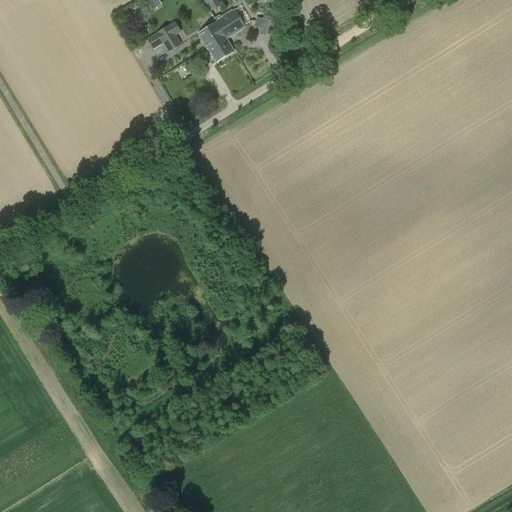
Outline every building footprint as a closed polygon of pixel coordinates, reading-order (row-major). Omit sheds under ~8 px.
[(205,0),(212,11),(222,6),(218,0),(205,0)] [(144,15),(154,8),(150,1),(140,8),(144,15)] [(235,11),(233,12),(232,10),(221,17),(220,15),(215,18),(218,22),(217,23),(221,29),(226,37),(225,38),(226,39),(245,27),(235,11)] [(221,29),(217,23),(198,35),(207,49),(208,48),(225,38),(226,37),(221,29)] [(169,26),(158,33),(158,34),(147,40),(153,49),(163,43),(169,52),(181,45),(169,26)] [(132,28),(124,33),(131,44),(138,40),(132,28)] [(226,39),(225,38),(208,48),(217,63),(234,52),(226,39)] [(195,68),(204,62),(199,54),(189,60),(190,61),(181,66),(185,73),(194,67),(195,68)]
